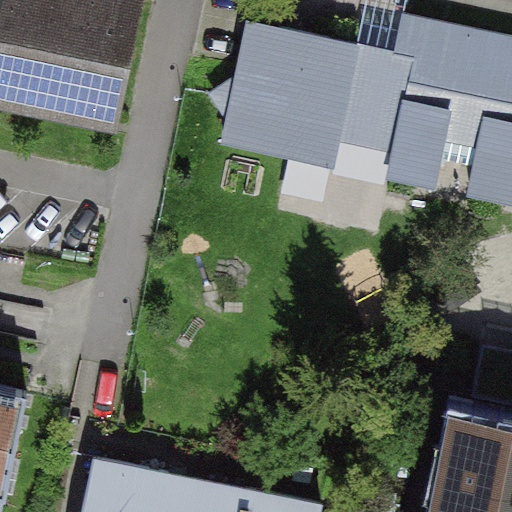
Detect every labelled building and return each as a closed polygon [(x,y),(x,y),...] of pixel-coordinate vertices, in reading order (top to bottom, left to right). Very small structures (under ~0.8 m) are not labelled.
[(0,0),(0,90),(118,115),(142,1),(137,0),(0,0)] [(360,43),(254,21),(242,75),(213,93),(233,122),(228,144),(335,166),(342,132),(401,144),(394,178),(436,187),(443,153),(481,161),(474,194),(511,201),(511,40),(410,19),(410,17),(405,16),(402,30),(364,22),(360,43)] [(511,363),(484,357),(476,396),(511,403),(511,363)] [(0,511),(4,494),(9,495),(31,393),(0,386),(0,511)] [(511,511),(511,423),(461,413),(440,511),(511,511)] [(322,511),(324,504),(97,457),(85,511),(322,511)]
